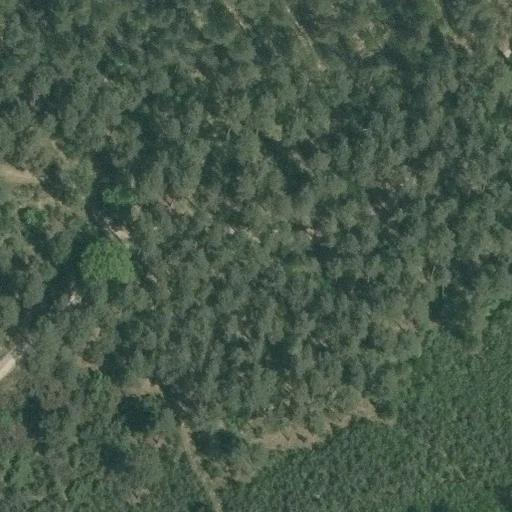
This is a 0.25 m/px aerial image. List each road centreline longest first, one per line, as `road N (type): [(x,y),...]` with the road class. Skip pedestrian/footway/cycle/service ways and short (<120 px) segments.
road 1 (track): [(0,366),(128,246),(239,261),(402,188),(438,125),(511,38)]
road 2 (track): [(0,161),(87,192),(128,246)]
